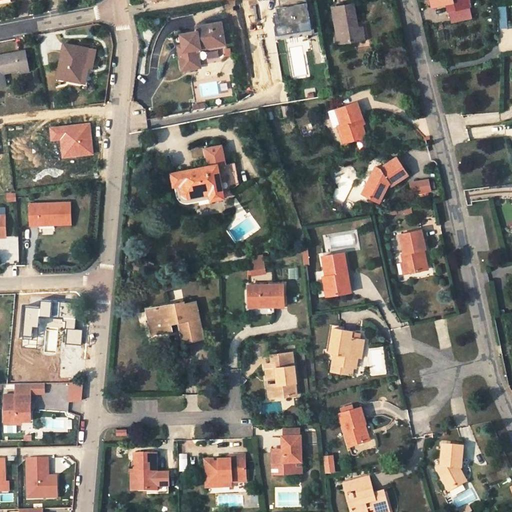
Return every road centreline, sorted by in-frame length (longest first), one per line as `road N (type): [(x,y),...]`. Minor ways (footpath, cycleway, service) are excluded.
road 1 (residential): [(489,364),(404,0)]
road 2 (residential): [(119,10),(125,49),(105,280)]
road 3 (residential): [(92,419),(229,416),(234,376)]
road 4 (residential): [(105,280),(92,419)]
road 5 (residential): [(0,32),(119,10)]
